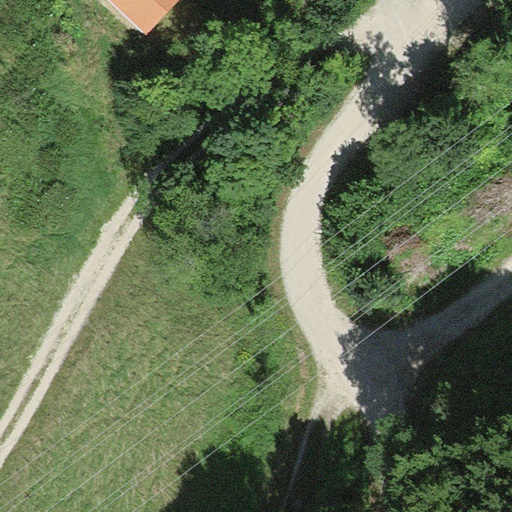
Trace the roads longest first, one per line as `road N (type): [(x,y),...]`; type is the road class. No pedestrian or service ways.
road 1 (track): [(410,50),(350,42),(303,63),(254,102),(124,235),(0,447)]
road 2 (track): [(410,50),(329,150),(306,194),(301,233),(309,288),(362,373)]
road 3 (track): [(362,373),(449,322),(511,263)]
road 4 (track): [(295,511),(318,430),(362,373)]
road 5 (track): [(379,511),(362,373)]
